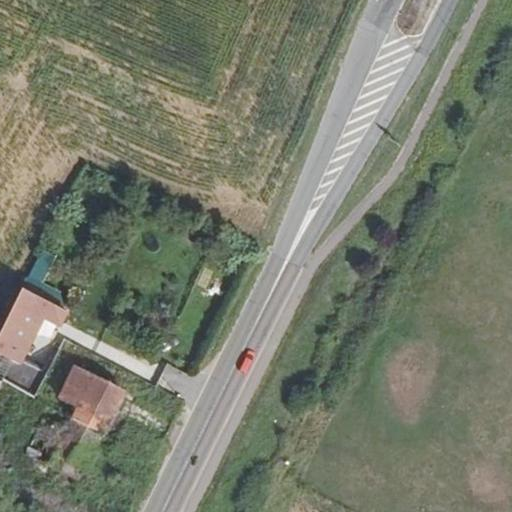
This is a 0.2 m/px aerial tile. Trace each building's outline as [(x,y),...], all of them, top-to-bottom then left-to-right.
[(41,248),(24,279),(37,285),(53,255),(41,248)] [(0,332),(0,381),(4,383),(34,399),(46,375),(18,360),(40,315),(58,324),(64,311),(21,290),(0,332)] [(72,419),(100,434),(122,392),(75,368),(64,391),(69,393),(65,401),(76,407),(70,418),(72,419)] [(69,393),(64,391),(60,398),(65,401),(69,393)] [(76,480),(100,434),(72,419),(67,429),(44,417),(26,453),(76,480)]
